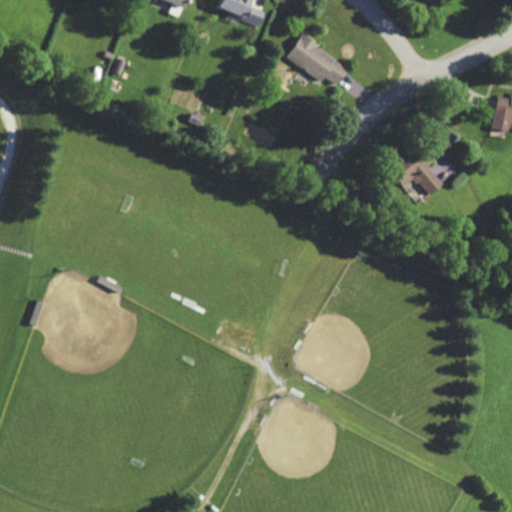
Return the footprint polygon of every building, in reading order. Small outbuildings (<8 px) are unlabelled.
[(159,0),(183,8),(185,0),(159,0)] [(257,24),(262,11),(248,5),(249,0),(218,0),(215,9),(257,24)] [(284,58),(320,81),(323,76),(336,85),(348,67),(299,35),(284,58)] [(491,127),(511,130),(511,92),(510,98),(496,96),(491,127)] [(441,184),(426,166),(433,159),(417,141),(392,164),(398,172),(393,177),(402,187),(412,178),(428,195),(441,184)] [(225,331),(221,338),(247,350),(254,335),(223,320),(219,329),(225,331)]
